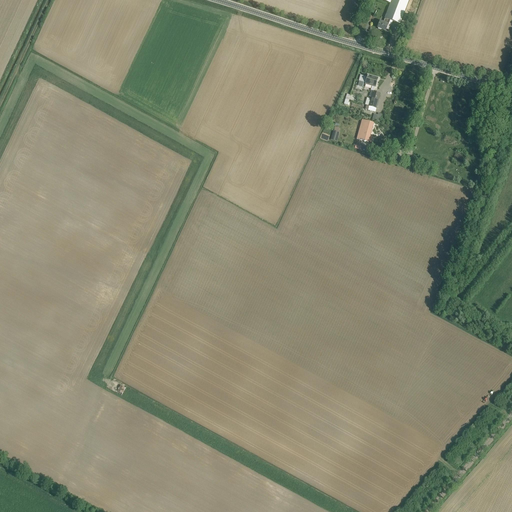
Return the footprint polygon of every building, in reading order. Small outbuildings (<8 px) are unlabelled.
[(391,0),(390,4),(384,18),(389,20),(400,24),(408,0),(391,0)] [(389,20),(384,18),(383,23),(380,22),(378,28),(385,31),(388,25),(387,25),(389,20)] [(366,83),(366,84),(371,85),(371,86),(375,87),(377,79),(373,78),(373,77),(368,76),(367,78),(360,76),(359,81),(366,83)] [(370,99),(367,98),(365,104),(366,105),(365,109),(368,110),(369,107),(376,109),(380,94),(372,91),(370,99)] [(365,142),(368,142),(374,123),(362,120),(356,139),(364,141),(364,142),(365,142)] [(121,385),(118,392),(124,394),(127,388),(121,385)]
